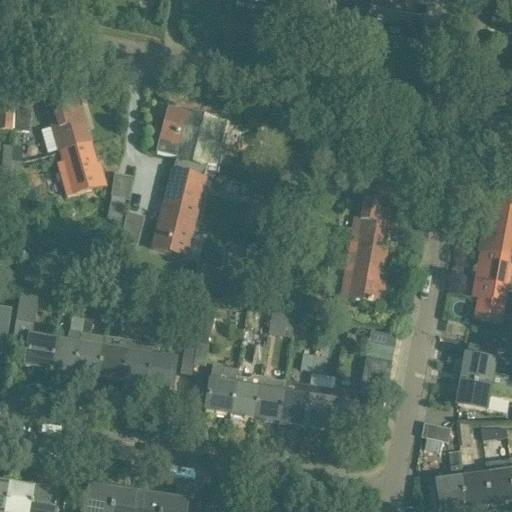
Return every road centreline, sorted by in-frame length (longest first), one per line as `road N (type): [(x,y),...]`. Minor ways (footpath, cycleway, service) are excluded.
road 1 (residential): [(465,113),(0,23)]
road 2 (residential): [(390,495),(0,435)]
road 3 (residential): [(390,495),(465,113)]
